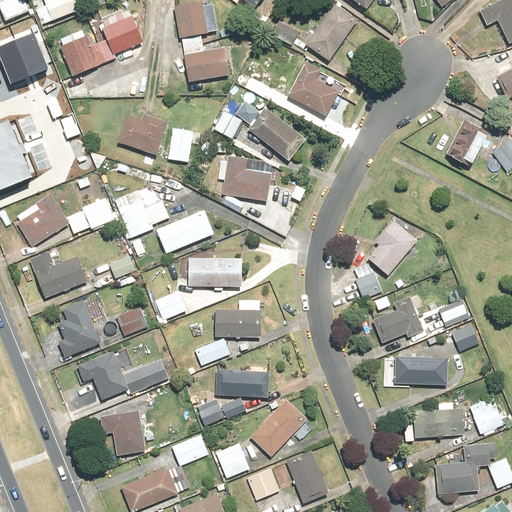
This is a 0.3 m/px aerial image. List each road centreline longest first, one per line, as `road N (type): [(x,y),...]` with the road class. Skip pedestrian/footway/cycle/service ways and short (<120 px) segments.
road 1 (residential): [(424,58),(328,225),(321,267),(321,319),(395,511)]
road 2 (primary): [(0,311),(82,511)]
